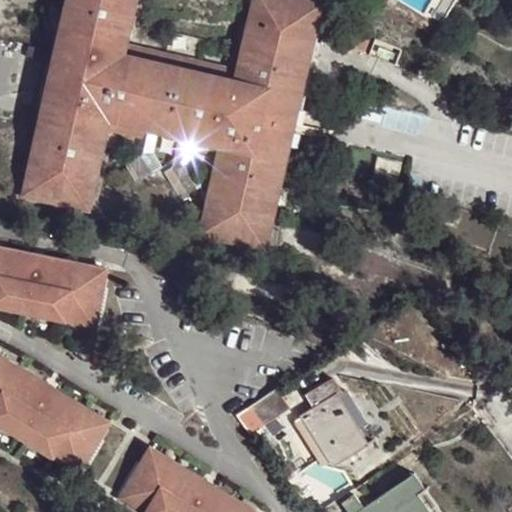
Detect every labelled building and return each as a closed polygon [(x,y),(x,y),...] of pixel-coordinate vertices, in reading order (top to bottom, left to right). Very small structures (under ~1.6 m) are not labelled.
[(34,182),(29,201),(82,213),(86,195),(93,197),(103,155),(74,148),(76,140),(104,146),(108,131),(147,140),(150,126),(183,134),(180,148),(221,158),(218,172),(224,173),(222,183),(215,182),(206,221),(212,223),(208,241),(261,254),(266,235),(272,236),(282,196),(254,189),(255,182),(283,188),(293,148),(286,147),(296,108),(301,109),(311,68),(282,61),(284,55),(312,61),(321,22),(314,21),(318,4),(301,0),(263,0),(261,8),(255,6),(246,45),(254,46),(251,55),(244,54),(239,74),(127,48),(131,29),(102,22),(104,15),(133,22),(137,0),(66,0),(66,5),(95,12),(93,20),(64,13),(51,67),(60,69),(57,79),(50,77),(37,130),(65,137),(62,146),(35,140),(26,180),(34,182)] [(325,6),(318,4),(314,21),(321,22),(325,6)] [(66,5),(64,13),(93,20),(95,12),(66,5)] [(131,29),(133,22),(104,15),(102,22),(131,29)] [(246,45),(244,54),(251,55),(254,46),(246,45)] [(311,68),(312,61),(284,55),(282,61),(311,68)] [(51,67),(50,77),(57,79),(60,69),(51,67)] [(361,87),(359,100),(376,103),(379,90),(361,87)] [(293,148),(301,109),(296,108),(286,147),(293,148)] [(147,140),(180,148),(183,134),(150,126),(147,140)] [(37,130),(35,140),(62,146),(65,137),(37,130)] [(103,155),(104,146),(76,140),(74,148),(103,155)] [(218,172),(215,182),(222,183),(224,173),(218,172)] [(22,198),(29,201),(34,182),(26,180),(22,198)] [(282,196),(283,188),(255,182),(254,189),(282,196)] [(86,195),(82,213),(88,216),(93,197),(86,195)] [(201,240),(208,241),(212,223),(206,221),(201,240)] [(267,256),(272,236),(266,235),(261,254),(267,256)] [(0,313),(77,330),(78,322),(96,326),(105,280),(86,276),(87,270),(48,262),(44,280),(27,277),(31,258),(0,251),(0,313)] [(48,262),(31,258),(27,277),(44,280),(48,262)] [(106,274),(87,270),(86,276),(105,280),(106,274)] [(78,322),(77,330),(94,334),(96,326),(78,322)] [(0,368),(0,431),(63,470),(66,464),(83,472),(106,432),(90,423),(94,416),(56,394),(48,411),(33,402),(42,386),(8,365),(4,370),(0,368)] [(315,410),(304,418),(334,467),(368,445),(353,421),(338,397),(343,395),(333,381),(307,398),(315,410)] [(56,394),(42,386),(33,402),(48,411),(56,394)] [(277,388),(249,408),(263,427),(291,408),(277,388)] [(109,426),(94,416),(90,423),(106,432),(109,426)] [(152,452),(148,458),(166,468),(170,462),(152,452)] [(148,458),(124,498),(141,507),(137,511),(252,511),(218,491),(208,507),(193,497),(203,482),(170,462),(166,468),(148,458)] [(66,464),(63,470),(79,480),(83,472),(66,464)] [(432,511),(421,495),(428,490),(415,472),(367,508),(357,496),(344,506),(350,511),(432,511)] [(218,491),(203,482),(193,497),(208,507),(218,491)] [(442,511),(428,490),(421,495),(432,511),(442,511)] [(137,511),(141,507),(124,498),(121,504),(134,511),(137,511)]
